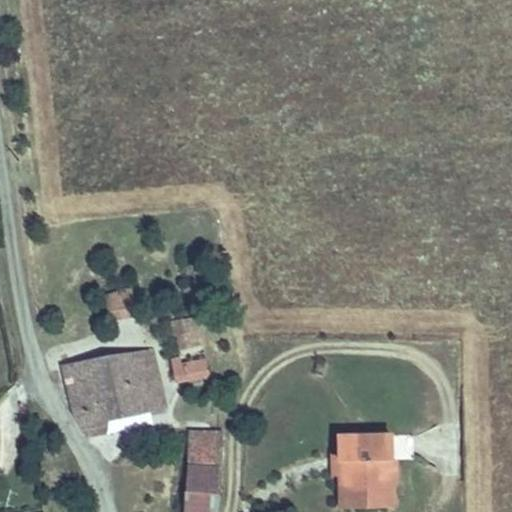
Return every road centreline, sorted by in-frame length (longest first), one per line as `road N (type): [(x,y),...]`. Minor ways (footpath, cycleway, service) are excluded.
road 1 (track): [(233,511),(258,386),(277,364),(332,345),(404,351),(446,382),(448,451),(434,478)]
road 2 (residential): [(0,174),(40,379),(108,511)]
